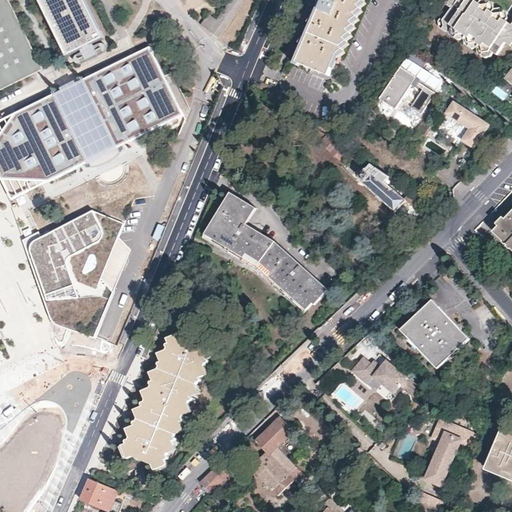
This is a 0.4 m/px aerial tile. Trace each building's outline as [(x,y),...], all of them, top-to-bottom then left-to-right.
[(0,0),(0,90),(45,68),(36,52),(10,0),(0,0)] [(87,0),(41,0),(48,13),(70,57),(83,50),(96,44),(106,39),(87,0)] [(222,38),(247,0),(234,0),(222,18),(219,22),(210,16),(202,28),(213,35),(220,41),(222,38)] [(362,10),(360,6),(366,2),(364,0),(325,0),(323,5),(299,63),(331,76),(340,54),(346,50),(344,46),(349,42),(347,38),(353,34),(351,30),(356,26),(354,22),(355,21),(359,18),(357,14),(362,10)] [(511,21),(509,19),(505,16),(505,9),(500,6),(499,5),(493,6),(492,1),(490,0),(447,0),(447,2),(452,6),(445,18),(448,20),(447,21),(448,22),(448,23),(449,25),(448,26),(446,29),(449,31),(454,30),(458,26),(462,29),(459,32),(461,34),(459,37),(462,40),(468,39),(470,35),(475,39),(473,41),(475,43),(472,47),(475,49),(480,48),(483,44),(488,47),(486,50),(488,51),(485,55),(488,57),(493,57),(494,55),(495,54),(496,53),(497,53),(500,55),(508,43),(511,45),(511,21)] [(440,24),(446,29),(448,26),(449,25),(448,23),(448,22),(447,21),(448,20),(445,18),(442,16),(440,19),(440,24)] [(113,141),(117,149),(130,143),(184,116),(167,78),(155,53),(151,47),(138,53),(96,74),(83,80),(86,88),(113,141)] [(423,66),(426,61),(411,51),(408,55),(423,66)] [(435,91),(415,79),(422,68),(417,64),(407,57),(380,98),(396,108),(413,82),(422,88),(411,105),(421,112),(435,91)] [(90,162),(117,149),(113,141),(86,88),(83,80),(70,86),(56,94),(60,101),(86,154),(90,162)] [(86,154),(60,101),(56,94),(50,96),(44,100),(31,106),(14,114),(13,115),(0,135),(0,173),(13,200),(16,198),(29,193),(29,192),(30,192),(30,191),(26,182),(26,181),(49,183),(78,168),(90,162),(86,154)] [(491,125),(456,102),(446,114),(470,129),(463,141),(475,149),(483,137),(491,125)] [(321,139),(324,134),(319,130),(315,135),(321,139)] [(356,152),(342,142),(329,134),(322,143),(347,163),(356,152)] [(389,179),(392,177),(373,164),(368,171),(365,171),(362,174),(362,177),(365,180),(364,181),(398,211),(408,200),(406,199),(396,190),(388,182),(389,179)] [(417,208),(423,201),(413,192),(406,199),(408,200),(417,208)] [(259,272),(304,313),(307,309),(294,297),(260,267),(259,266),(258,266),(257,265),(256,265),(218,241),(220,238),(213,233),(236,196),(231,193),(204,238),(233,256),(259,272)] [(294,297),(307,309),(310,306),(313,303),(324,290),(305,274),(309,270),(302,264),(299,268),(281,250),(264,238),(245,228),(248,223),(257,209),(246,202),(236,196),(213,233),(220,238),(218,241),(256,265),(257,265),(258,266),(259,266),(260,267),(294,297)] [(118,236),(124,222),(96,210),(34,240),(32,248),(30,252),(55,320),(60,323),(71,327),(96,335),(131,249),(118,236)] [(511,248),(511,213),(509,217),(495,232),(511,248)] [(299,268),(302,264),(293,256),(276,241),(248,223),(245,228),(264,238),(281,250),(299,268)] [(488,242),(482,236),(475,244),(480,250),(488,242)] [(324,290),(313,303),(315,305),(330,289),(328,287),(309,270),(305,274),(324,290)] [(470,339),(434,300),(420,313),(402,330),(438,369),(470,339)] [(133,456),(152,464),(156,473),(168,468),(165,459),(167,459),(168,458),(168,456),(166,455),(168,453),(176,449),(173,441),(175,441),(176,439),(176,438),(174,437),(176,434),(184,431),(181,422),(184,421),(184,419),(183,418),(184,415),(193,412),(189,404),(190,401),(191,401),(192,401),(193,400),(193,399),(193,398),(192,397),(191,397),(200,393),(196,384),(198,382),(199,382),(200,381),(200,379),(199,378),(208,374),(205,366),(206,364),(208,363),(208,361),(208,360),(207,359),(212,357),(208,345),(203,347),(183,339),(181,333),(168,338),(169,343),(168,343),(167,344),(167,345),(167,346),(168,347),(167,350),(161,352),(159,353),(162,361),(160,361),(159,362),(159,363),(159,364),(160,365),(158,368),(150,371),(153,380),(152,380),(151,381),(151,382),(151,383),(152,384),(150,387),(144,389),(142,390),(146,399),(145,402),(144,402),(143,402),(142,403),(142,404),(143,406),(135,410),(139,419),(138,421),(136,421),(135,422),(135,423),(135,424),(136,425),(129,428),(127,428),(130,437),(129,440),(128,439),(127,440),(126,441),(127,442),(127,443),(120,446),(125,459),(133,456)] [(418,391),(397,369),(388,362),(383,367),(375,361),(372,364),(372,365),(365,358),(360,364),(353,372),(369,385),(375,377),(383,384),(394,394),(401,386),(415,398),(420,393),(418,391)] [(340,363),(317,384),(324,390),(346,369),(340,363)] [(383,384),(375,377),(369,385),(376,392),(383,384)] [(43,408),(56,404),(54,397),(41,402),(43,408)] [(15,421),(23,436),(33,430),(25,416),(15,421)] [(274,424),(256,440),(267,452),(251,466),(278,495),(294,481),(271,454),(278,447),(295,431),(282,416),(274,424)] [(478,434),(441,418),(432,439),(441,443),(446,431),(464,439),(460,451),(469,455),(478,434)] [(460,451),(464,439),(446,431),(441,443),(425,481),(443,489),(460,451)] [(511,433),(506,431),(491,464),(511,473),(511,433)] [(278,447),(271,454),(294,481),(297,484),(305,476),(278,447)] [(200,482),(210,493),(229,474),(219,464),(211,472),(200,482)] [(511,478),(511,473),(491,464),(489,468),(511,478)] [(86,489),(81,500),(110,511),(119,491),(91,478),(86,489)] [(446,511),(450,504),(422,492),(419,501),(429,511),(446,511)]
